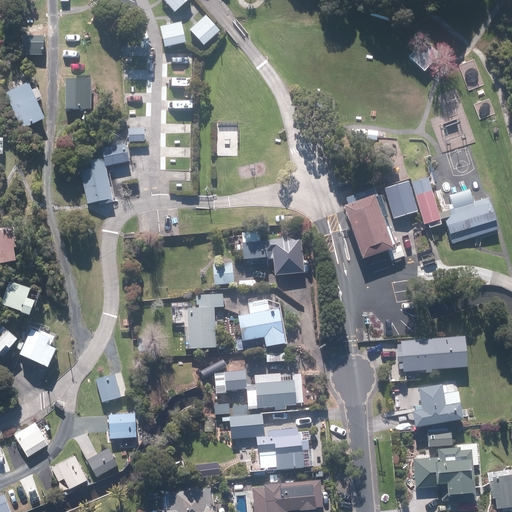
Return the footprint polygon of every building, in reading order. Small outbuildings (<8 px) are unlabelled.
[(185,0),(161,0),(172,12),(185,0)] [(23,7),(23,21),(38,21),(38,7),(23,7)] [(200,46),(217,31),(204,16),(187,31),(200,46)] [(69,18),(69,34),(87,34),(87,18),(69,18)] [(185,42),(180,22),(158,28),(162,48),(185,42)] [(21,38),(22,52),(43,51),(42,37),(21,38)] [(419,44),(407,58),(422,72),(437,56),(427,47),(425,49),(419,44)] [(85,56),(67,57),(67,66),(68,66),(68,70),(75,70),(75,76),(85,76),(85,66),(86,66),(85,56)] [(66,79),(66,97),(83,97),(83,79),(66,79)] [(27,81),(3,92),(21,131),(45,120),(27,81)] [(146,130),(130,130),(130,142),(146,143),(146,130)] [(94,172),(84,174),(91,206),(101,204),(102,207),(116,204),(108,169),(131,164),(128,147),(104,152),(105,161),(93,164),(94,172)] [(437,219),(429,190),(412,195),(420,224),(437,219)] [(369,196),(339,207),(357,259),(380,251),(384,263),(394,260),(393,257),(397,255),(393,245),(387,247),(376,217),(382,215),(375,196),(369,198),(369,196)] [(485,201),(444,214),(454,246),(495,233),(485,201)] [(403,203),(396,205),(401,223),(408,221),(403,203)] [(178,208),(138,212),(141,240),(181,235),(178,208)] [(0,266),(20,264),(18,252),(20,252),(16,231),(0,233),(0,266)] [(280,236),(280,239),(242,243),(243,261),(265,259),(265,261),(272,260),(274,277),(303,274),(300,239),(287,240),(287,236),(280,236)] [(234,265),(215,266),(216,286),(234,285),(234,265)] [(12,283),(3,307),(35,319),(44,295),(12,283)] [(197,306),(186,306),(188,346),(215,345),(213,305),(222,305),(221,289),(196,291),(197,306)] [(237,314),(241,335),(241,339),(263,335),(263,337),(264,337),(265,344),(284,341),(278,307),(237,314)] [(3,327),(0,331),(0,359),(9,348),(14,352),(22,342),(3,327)] [(51,348),(54,341),(34,332),(23,358),(52,371),(60,353),(51,348)] [(439,337),(403,340),(406,372),(442,368),(439,337)] [(148,339),(136,340),(137,355),(149,355),(148,339)] [(166,361),(145,362),(145,371),(167,370),(166,361)] [(247,373),(226,375),(228,393),(249,391),(247,373)] [(123,400),(117,376),(97,382),(103,405),(123,400)] [(283,378),(258,380),(260,411),(276,409),(276,413),(288,412),(288,408),(299,407),(299,405),(304,405),(302,384),(296,385),(296,382),(284,383),(283,378)] [(419,410),(414,411),(417,427),(467,418),(464,403),(463,403),(460,391),(447,393),(445,383),(428,386),(427,380),(416,382),(418,389),(421,389),(424,405),(418,406),(419,410)] [(137,415),(111,418),(113,442),(139,440),(137,415)] [(264,417),(233,419),(235,441),(259,439),(260,455),(278,454),(279,473),(306,471),(306,469),(311,469),(310,440),(315,440),(315,434),(301,435),(301,431),(270,433),(270,439),(266,439),(264,417)] [(213,418),(202,418),(202,433),(213,434),(213,418)] [(37,425),(16,436),(25,453),(46,442),(37,425)] [(453,430),(430,432),(431,446),(454,445),(453,430)] [(439,448),(440,458),(415,459),(417,488),(444,486),(444,500),(456,500),(456,503),(478,501),(478,493),(477,493),(475,465),(480,465),(479,443),(458,444),(458,447),(439,448)] [(112,451),(94,460),(103,477),(113,472),(112,469),(119,466),(112,451)] [(77,458),(55,470),(62,484),(67,482),(72,493),(90,483),(77,458)] [(511,475),(507,477),(507,474),(494,476),(494,481),(492,481),(496,508),(511,505),(511,475)] [(22,491),(12,494),(17,508),(41,499),(33,479),(19,484),(22,491)] [(277,485),(251,487),(253,511),(298,511),(316,510),(316,507),(322,507),(320,479),(277,483),(277,485)] [(209,487),(165,491),(167,509),(165,509),(165,511),(213,511),(213,505),(211,505),(209,487)]
